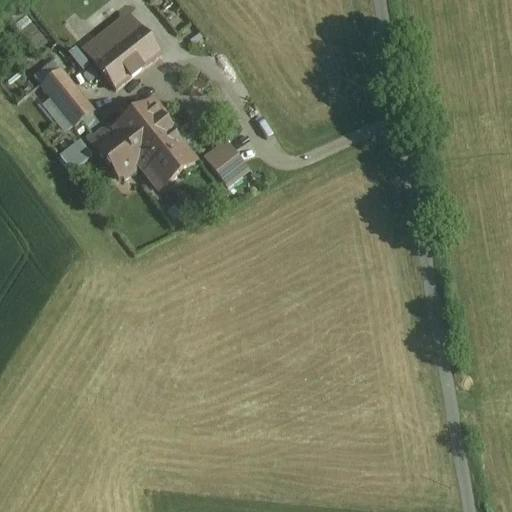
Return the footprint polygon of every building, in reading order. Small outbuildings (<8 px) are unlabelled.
[(111,85),(153,53),(127,20),(86,52),(111,85)] [(88,111),(58,74),(40,89),(70,125),(88,111)] [(157,196),(195,166),(147,104),(108,135),(114,142),(99,154),(119,179),(134,167),(157,196)] [(46,135),(53,145),(68,134),(62,124),(46,135)] [(83,143),(62,159),(76,176),(97,160),(83,143)] [(249,176),(226,146),(203,163),(226,193),(249,176)]
